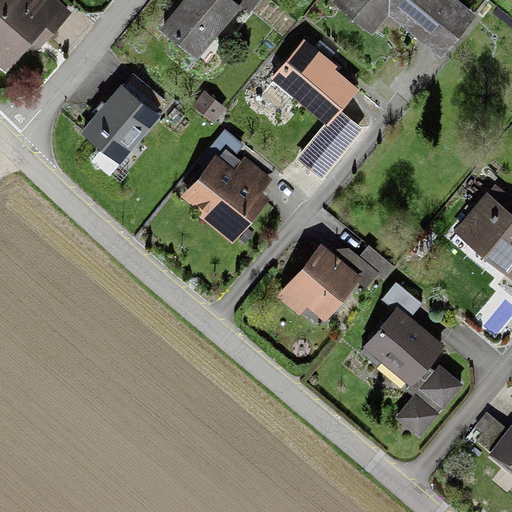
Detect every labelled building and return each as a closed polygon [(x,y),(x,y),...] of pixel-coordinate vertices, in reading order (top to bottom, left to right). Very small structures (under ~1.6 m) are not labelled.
[(0,0),(0,56),(10,65),(43,27),(50,32),(66,14),(49,0),(0,0)] [(185,0),(161,31),(201,62),(242,9),(251,16),(263,1),(262,0),(185,0)] [(473,8),(462,0),(342,0),(341,2),(375,29),(390,10),(440,49),(473,8)] [(362,81),(307,38),(275,79),(330,122),(362,81)] [(165,105),(129,76),(91,124),(127,153),(165,105)] [(227,104),(203,90),(193,106),(217,121),(227,104)] [(273,185),(229,150),(193,196),(237,231),(273,185)] [(511,206),(489,188),(460,225),(511,266),(511,206)] [(358,274),(324,248),(290,291),(309,306),(315,298),(330,310),(358,274)] [(447,339),(402,302),(367,343),(411,381),(447,339)] [(471,377),(446,358),(428,381),(452,400),(471,377)] [(443,409),(421,391),(402,414),(424,432),(443,409)] [(509,437),(488,421),(477,435),(498,451),(509,437)] [(511,442),(499,458),(511,469),(511,442)]
